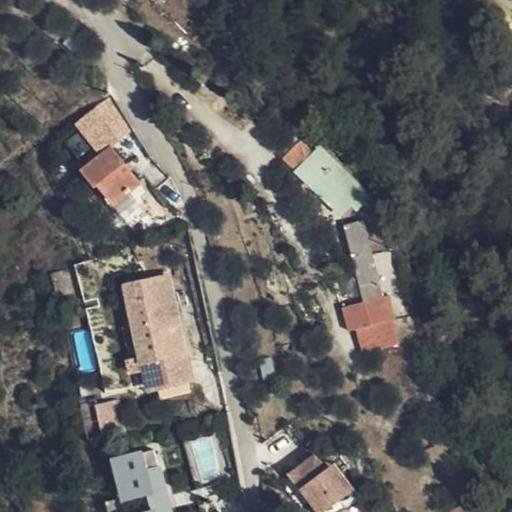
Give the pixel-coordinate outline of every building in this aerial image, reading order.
[(93,117),(105,134),(114,127),(102,110),(93,117)] [(280,157),(290,169),(311,152),(302,140),(280,157)] [(140,184),(111,148),(82,172),(94,187),(97,184),(114,205),(140,184)] [(341,216),(354,203),(360,209),(369,199),(347,176),(336,187),(307,161),(296,173),(341,216)] [(349,331),(357,329),(364,353),(394,344),(388,321),(399,317),(393,296),(383,298),(362,222),(345,227),(364,303),(343,309),(349,331)] [(149,393),(188,384),(164,284),(125,293),(149,393)] [(114,401),(95,402),(98,429),(117,427),(114,401)] [(201,477),(219,473),(210,438),(192,442),(201,477)] [(167,511),(152,455),(116,464),(124,501),(146,494),(151,511),(167,511)] [(124,501),(116,464),(108,465),(117,502),(105,505),(106,511),(123,511),(121,501),(124,501)] [(325,480),(315,466),(291,484),(312,511),(361,511),(361,510),(333,473),(325,480)]
